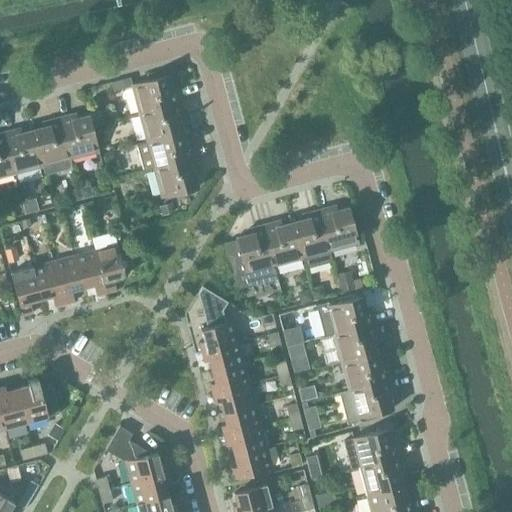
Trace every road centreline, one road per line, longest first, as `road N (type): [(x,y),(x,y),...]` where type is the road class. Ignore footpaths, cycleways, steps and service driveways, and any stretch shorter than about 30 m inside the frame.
road 1 (unclassified): [(0,99),(194,50),(211,64),(242,174),(265,185),(352,163),(375,177),(456,511)]
road 2 (unclassified): [(210,511),(190,440),(176,423),(56,353),(0,355)]
road 3 (tertiary): [(511,197),(465,0)]
